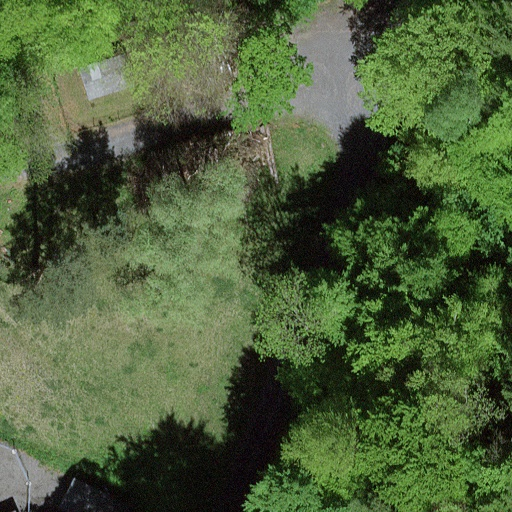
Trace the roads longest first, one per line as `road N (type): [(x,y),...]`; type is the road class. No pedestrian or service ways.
road 1 (track): [(215,511),(361,210),(411,0)]
road 2 (track): [(396,85),(322,87),(94,157),(0,168)]
